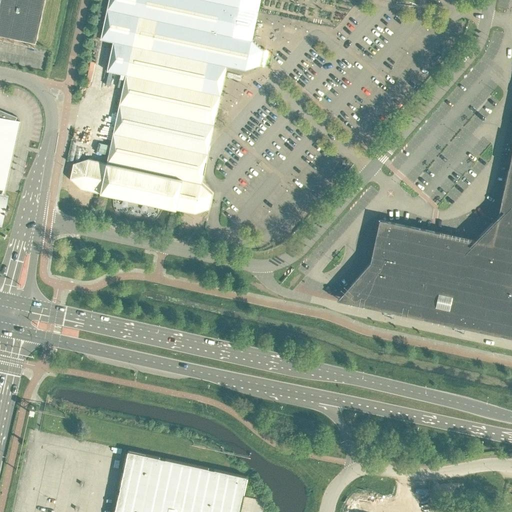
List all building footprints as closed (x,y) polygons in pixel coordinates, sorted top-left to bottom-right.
[(0,0),(0,34),(14,38),(35,43),(44,0),(0,0)] [(259,0),(108,0),(100,38),(113,41),(107,70),(125,74),(106,162),(88,158),(73,163),(70,178),(81,188),(86,189),(94,191),(108,194),(113,195),(163,206),(168,207),(182,210),(189,212),(189,211),(194,212),(209,208),(212,193),(201,182),(208,151),(226,65),(245,69),(260,65),(261,57),(263,49),(251,39),(257,11),(259,0)] [(261,57),(260,65),(263,66),(267,66),(270,51),(267,50),(263,49),(261,57)] [(0,205),(1,204),(3,199),(4,191),(19,121),(15,120),(17,116),(0,109),(0,205)] [(109,137),(111,122),(99,120),(96,135),(109,137)] [(337,298),(488,331),(511,336),(511,148),(502,194),(498,214),(474,238),(379,218),(370,260),(338,296),(337,298)] [(238,511),(246,475),(128,450),(114,511),(238,511)]
